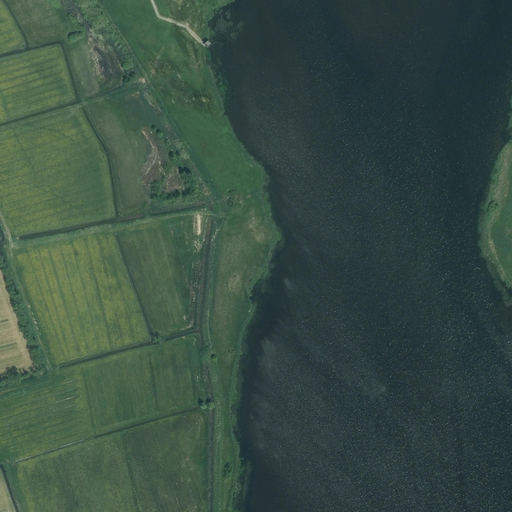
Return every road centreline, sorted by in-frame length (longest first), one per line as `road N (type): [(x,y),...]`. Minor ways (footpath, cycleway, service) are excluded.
road 1 (track): [(0,213),(51,373),(0,392)]
road 2 (track): [(9,247),(207,213)]
